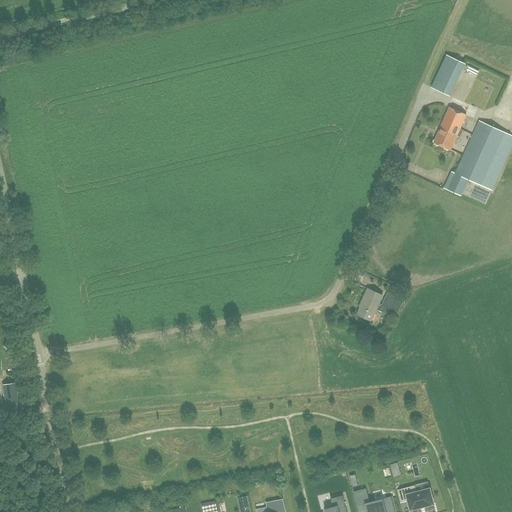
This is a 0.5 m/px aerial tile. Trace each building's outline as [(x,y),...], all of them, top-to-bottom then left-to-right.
[(446,52),(434,86),(454,94),(466,59),(446,52)] [(485,108),(499,71),(475,62),(462,99),(485,108)] [(450,150),(466,115),(449,107),(433,142),(450,150)] [(511,145),(511,135),(479,120),(455,173),(451,171),(444,188),(461,196),(468,179),(492,190),(511,145)] [(371,321),(379,303),(382,295),(367,288),(361,303),(363,303),(357,315),(371,321)] [(2,385),(6,409),(18,407),(14,383),(2,385)] [(390,511),(388,501),(396,499),(391,482),(383,484),(386,498),(361,504),(362,511),(390,511)] [(433,504),(429,489),(416,492),(415,486),(397,490),(401,503),(408,501),(411,509),(419,507),(419,508),(425,506),(433,504)] [(347,511),(344,501),(341,502),(340,496),(331,499),(333,507),(324,509),(325,511),(347,511)] [(266,504),(267,511),(283,511),(282,501),(266,504)] [(205,502),(204,511),(219,511),(219,502),(205,502)]
